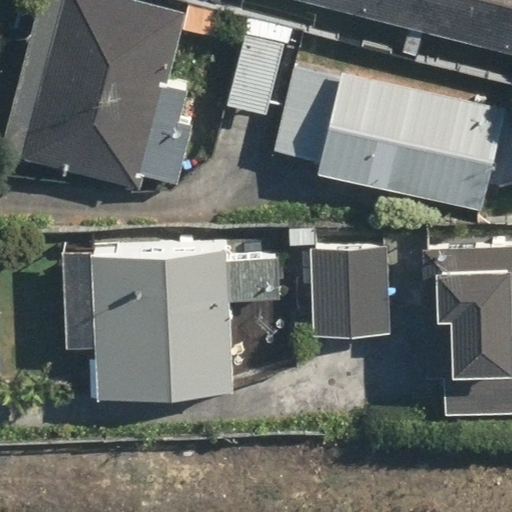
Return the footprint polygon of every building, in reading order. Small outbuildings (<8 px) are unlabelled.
[(172,0),(33,0),(0,131),(0,144),(136,180),(139,166),(176,175),(191,116),(178,112),(187,81),(167,75),(185,3),(172,0)] [(511,0),(329,0),(511,46),(511,0)] [(478,193),(500,99),(337,61),(344,33),(297,22),(268,144),(478,193)] [(511,236),(421,239),(425,372),(444,371),(445,409),(511,407),(511,236)] [(225,237),(60,243),(63,338),(87,337),(87,388),(230,383),(227,292),(276,290),(276,248),(226,250),(225,237)] [(307,240),(310,328),(388,325),(385,237),(307,240)] [(108,511),(227,511),(228,452),(141,452),(141,487),(109,486),(108,511)]
